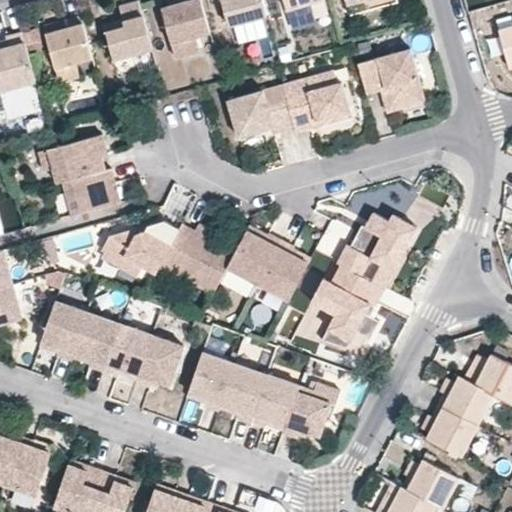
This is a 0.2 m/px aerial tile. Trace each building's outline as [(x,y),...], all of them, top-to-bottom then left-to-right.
[(183,0),(184,2),(162,8),(171,44),(195,38),(211,33),(201,0),(183,0)] [(223,0),(230,26),(267,16),(262,0),(223,0)] [(285,0),(288,10),(324,0),(285,0)] [(367,0),(350,5),(354,17),(400,4),(398,0),(367,0)] [(120,18),(122,27),(105,32),(113,59),(152,48),(139,1),(118,8),(120,18)] [(67,21),(69,28),(47,33),(57,68),(92,59),(81,18),(67,21)] [(122,27),(120,18),(103,23),(105,32),(122,27)] [(511,23),(502,26),(511,64),(511,23)] [(0,49),(0,86),(1,91),(31,83),(37,81),(23,33),(8,37),(7,40),(9,47),(0,49)] [(171,44),(175,58),(199,52),(195,38),(171,44)] [(0,42),(0,49),(9,47),(7,40),(0,42)] [(404,98),(425,92),(413,48),(376,58),(384,88),(388,90),(386,93),(391,112),(407,108),(404,98)] [(376,58),(357,63),(366,94),(380,91),(379,86),(384,88),(376,58)] [(311,123),(342,115),(330,72),(296,82),(310,132),(313,130),(311,123)] [(342,115),(352,112),(344,82),(338,84),(335,72),(330,72),(342,115)] [(297,135),(310,132),(296,82),(283,85),(295,130),(297,135)] [(274,136),(295,130),(283,85),(262,92),(273,130),(274,136)] [(262,92),(229,101),(239,139),(273,130),(262,92)] [(404,98),(407,108),(429,102),(425,92),(404,98)] [(386,93),(382,97),(387,113),(391,112),(386,93)] [(354,119),(352,112),(342,115),(343,121),(354,119)] [(311,123),(313,130),(343,121),(342,115),(311,123)] [(343,121),(347,132),(357,129),(354,119),(343,121)] [(313,130),(316,140),(346,132),(347,132),(343,121),(313,130)] [(54,183),(61,181),(102,170),(98,151),(103,150),(99,135),(38,153),(42,171),(52,170),(54,183)] [(61,181),(70,215),(116,202),(107,168),(102,170),(61,181)] [(161,228),(151,223),(109,237),(102,249),(104,252),(101,258),(138,275),(142,268),(155,275),(159,268),(178,231),(179,230),(165,222),(161,228)] [(227,267),(258,283),(281,241),(249,223),(234,252),(227,267)] [(366,236),(335,287),(372,309),(371,294),(391,306),(431,240),(404,223),(396,235),(387,230),(379,243),(366,236)] [(178,231),(159,268),(212,295),(227,267),(234,252),(216,244),(194,232),(182,225),(179,230),(178,231)] [(198,225),(194,232),(216,244),(221,236),(198,225)] [(290,299),(299,282),(312,257),(281,241),(258,283),(290,299)] [(0,285),(13,282),(3,249),(0,250),(0,285)] [(0,323),(22,318),(13,282),(0,285),(0,323)] [(337,334),(358,346),(364,349),(371,337),(360,330),(372,309),(335,287),(324,283),(316,297),(347,315),(337,334)] [(72,358),(74,353),(85,320),(87,313),(55,302),(42,341),(61,348),(59,353),(58,355),(71,360),(72,358)] [(89,366),(103,371),(113,342),(119,325),(87,313),(85,320),(74,353),(92,359),(90,364),(89,366)] [(119,374),(121,370),(138,375),(151,336),(119,325),(113,342),(103,371),(117,376),(119,374)] [(150,387),(153,381),(168,387),(183,348),(151,336),(138,375),(135,380),(135,383),(150,387)] [(42,341),(40,345),(59,353),(61,348),(42,341)] [(236,361),(204,349),(188,393),(204,399),(202,405),(201,407),(217,413),(218,409),(220,404),(236,361)] [(90,364),(92,359),(74,353),(72,358),(90,364)] [(511,401),(511,361),(495,353),(492,359),(486,356),(473,380),(495,393),(511,401)] [(233,418),(249,423),(267,372),(236,361),(220,404),(237,410),(235,415),(234,415),(233,418)] [(121,370),(119,374),(135,380),(138,375),(121,370)] [(266,421),(284,426),(299,382),(267,372),(249,423),(263,429),(264,426),(266,421)] [(479,424),(495,393),(473,380),(460,373),(456,379),(452,377),(439,402),(479,424)] [(318,433),(324,418),(330,401),(336,402),(341,389),(316,380),(313,387),(299,382),(284,426),(281,432),(295,437),(297,432),(299,427),(308,430),(318,433)] [(202,405),(204,399),(188,393),(187,399),(202,405)] [(336,402),(330,401),(324,418),(328,419),(336,402)] [(431,430),(427,435),(464,455),(480,425),(479,424),(439,402),(426,426),(431,430)] [(220,404),(218,409),(234,415),(235,415),(237,410),(220,404)] [(281,432),(284,426),(266,421),(264,426),(281,432)] [(306,436),(308,430),(299,427),(297,432),(306,436)] [(3,431),(0,430),(0,483),(5,485),(19,444),(1,437),(3,431)] [(19,444),(22,438),(3,431),(1,437),(19,444)] [(5,485),(38,497),(52,456),(35,449),(37,444),(22,438),(19,444),(5,485)] [(52,456),(54,450),(37,444),(35,449),(52,456)] [(444,506),(460,475),(426,456),(423,463),(417,460),(404,485),(438,504),(444,506)] [(88,473),(91,468),(74,462),(71,467),(88,473)] [(88,473),(71,467),(57,509),(65,511),(93,511),(107,474),(91,468),(88,473)] [(121,478),(107,474),(93,511),(129,511),(137,489),(119,483),(121,478)] [(137,489),(139,484),(121,478),(119,483),(137,489)] [(380,511),(379,511),(433,511),(438,504),(404,485),(400,483),(396,490),(393,488),(380,511)] [(163,487),(161,493),(178,499),(180,493),(163,487)] [(154,511),(188,511),(191,504),(193,497),(180,493),(178,499),(161,493),(154,511)] [(210,511),(213,504),(193,497),(191,504),(210,511)]
